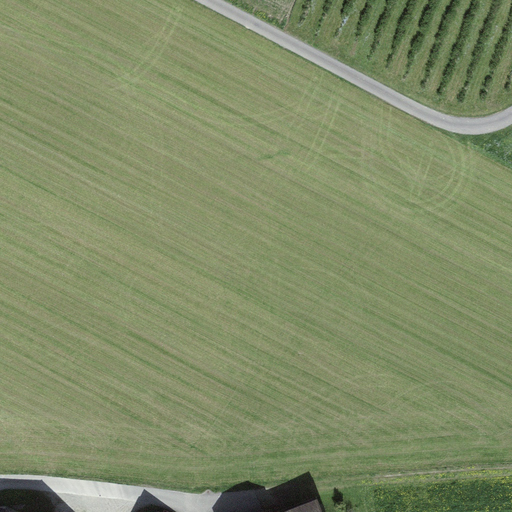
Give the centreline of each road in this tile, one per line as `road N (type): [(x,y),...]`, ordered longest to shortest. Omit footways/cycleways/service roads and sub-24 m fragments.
road 1 (unclassified): [(209,0),(432,117),(472,125),(511,114)]
road 2 (track): [(181,502),(511,476)]
